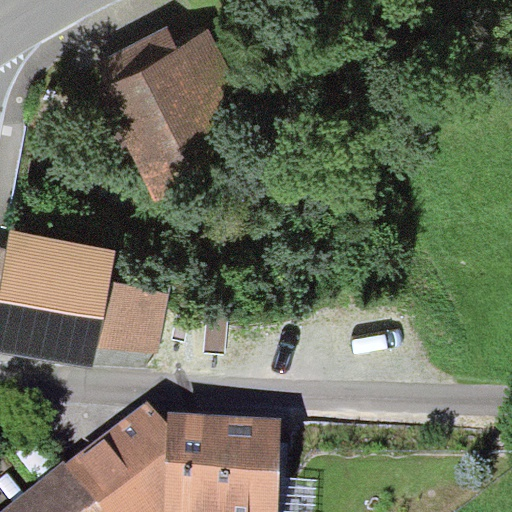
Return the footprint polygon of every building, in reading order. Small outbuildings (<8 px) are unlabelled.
[(191,38),(93,93),(150,194),(218,155),(198,120),(228,103),(191,38)] [(0,244),(0,349),(73,359),(75,345),(83,292),(88,257),(0,244)] [(83,292),(75,345),(143,355),(151,301),(83,292)] [(56,500),(67,511),(152,511),(151,455),(165,454),(137,424),(56,500)] [(165,454),(151,455),(152,511),(267,511),(266,451),(165,454)] [(67,511),(56,500),(44,487),(17,511),(67,511)]
